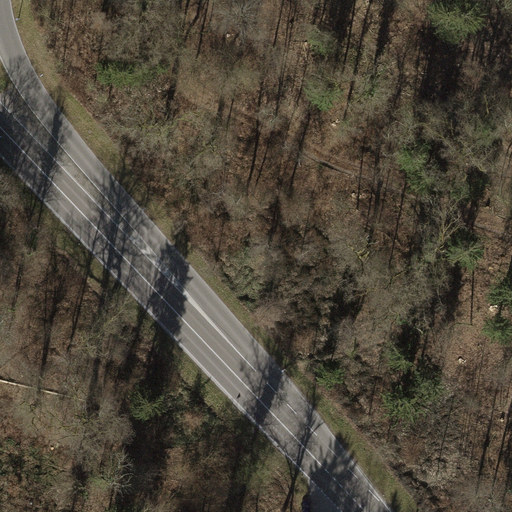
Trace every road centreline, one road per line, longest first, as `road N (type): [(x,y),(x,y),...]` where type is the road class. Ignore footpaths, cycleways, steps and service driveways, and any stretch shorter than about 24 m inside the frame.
road 1 (unclassified): [(346,491),(261,356),(53,123),(0,16)]
road 2 (secondary): [(0,128),(346,491)]
